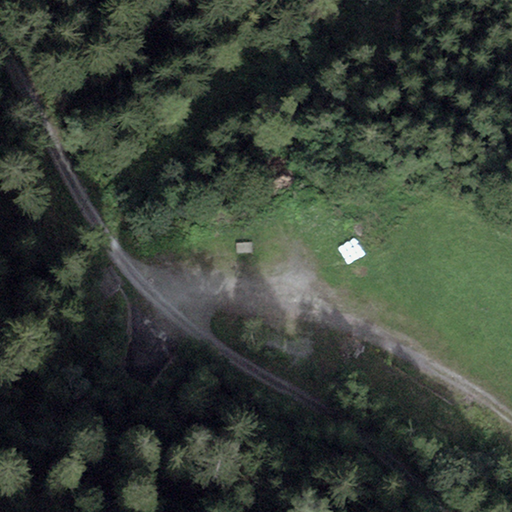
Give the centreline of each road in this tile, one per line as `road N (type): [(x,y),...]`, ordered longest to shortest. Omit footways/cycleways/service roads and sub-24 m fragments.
road 1 (track): [(0,39),(78,202),(167,309),(407,474),(439,511)]
road 2 (track): [(167,309),(248,292),(352,324),(511,421)]
